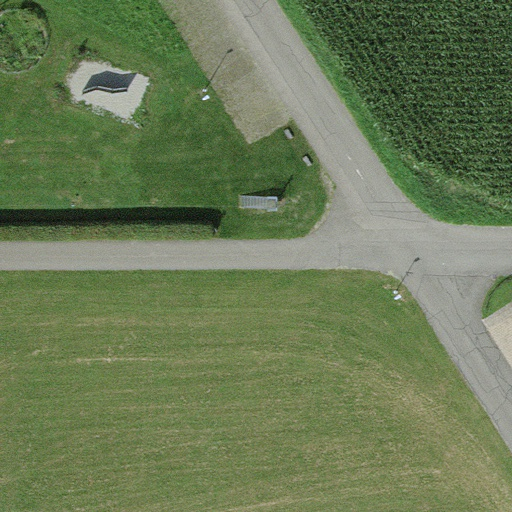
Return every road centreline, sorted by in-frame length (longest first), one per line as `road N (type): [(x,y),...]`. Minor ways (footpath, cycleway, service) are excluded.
road 1 (track): [(406,247),(0,251)]
road 2 (residential): [(406,247),(250,0)]
road 3 (residential): [(511,410),(406,247)]
